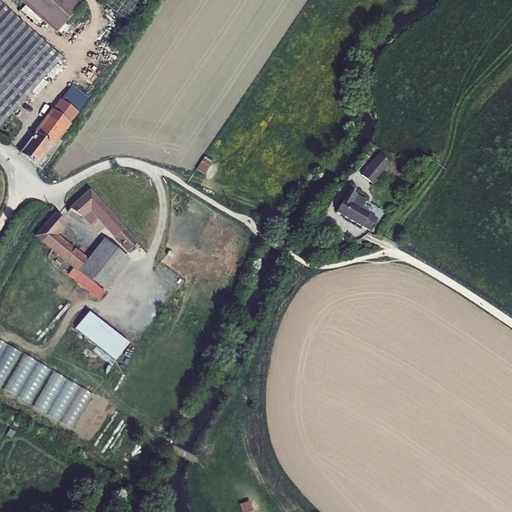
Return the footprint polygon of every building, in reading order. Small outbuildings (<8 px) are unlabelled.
[(0,0),(17,0),(53,30),(77,5),(72,0),(0,0),(0,120),(59,57),(0,5),(0,0)] [(123,0),(100,0),(116,11),(123,0)] [(148,0),(123,0),(116,11),(132,23),(148,0)] [(94,72),(103,79),(109,71),(100,64),(94,72)] [(70,85),(87,99),(103,79),(94,72),(87,81),(79,74),(70,85)] [(44,155),(87,99),(70,85),(18,152),(40,169),(48,158),(44,155)] [(389,162),(379,153),(361,173),(371,182),(389,162)] [(209,162),(202,157),(194,169),(201,174),(209,162)] [(353,194),(346,190),(333,213),(366,231),(374,218),(359,210),(363,201),(352,195),(353,194)] [(136,242),(87,191),(67,208),(70,211),(79,216),(89,226),(96,219),(127,251),(136,242)] [(71,267),(76,271),(84,260),(53,234),(63,221),(51,212),(33,235),(71,267)] [(102,238),(84,260),(76,271),(101,291),(127,259),(102,238)] [(65,274),(95,298),(101,291),(76,271),(71,267),(65,274)] [(129,342),(88,311),(75,328),(116,360),(129,342)] [(95,394),(0,343),(0,387),(74,431),(95,394)] [(243,511),(255,511),(252,499),(241,503),(243,511)]
